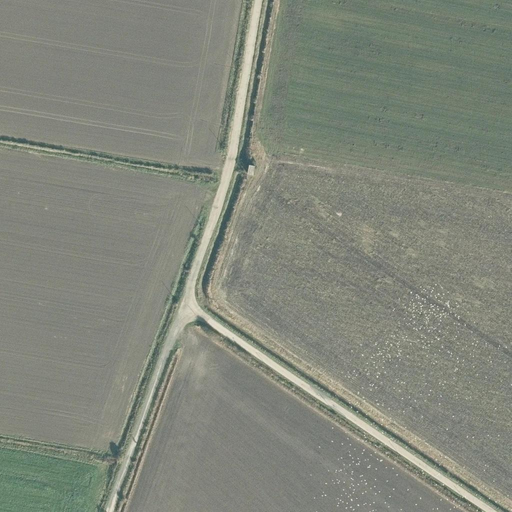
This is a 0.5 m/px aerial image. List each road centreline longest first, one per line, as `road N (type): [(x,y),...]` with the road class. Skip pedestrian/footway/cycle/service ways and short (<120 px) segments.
road 1 (residential): [(183,305),(489,511)]
road 2 (unclassified): [(257,0),(226,186),(183,305)]
road 3 (unclassified): [(183,305),(109,511)]
